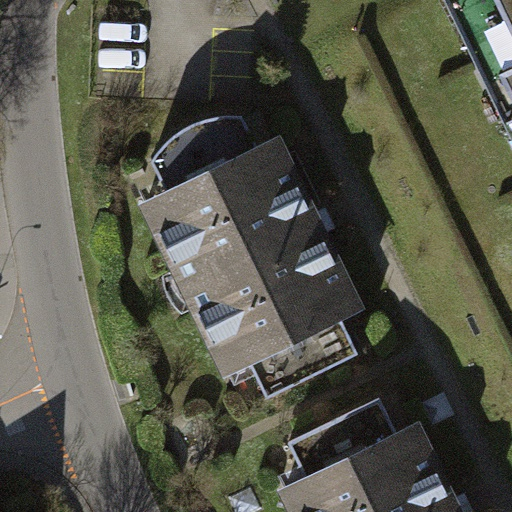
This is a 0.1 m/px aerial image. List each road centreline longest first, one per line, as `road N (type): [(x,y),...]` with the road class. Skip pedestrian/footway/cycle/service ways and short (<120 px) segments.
road 1 (residential): [(75,375),(40,234),(28,0)]
road 2 (residential): [(123,511),(75,375)]
